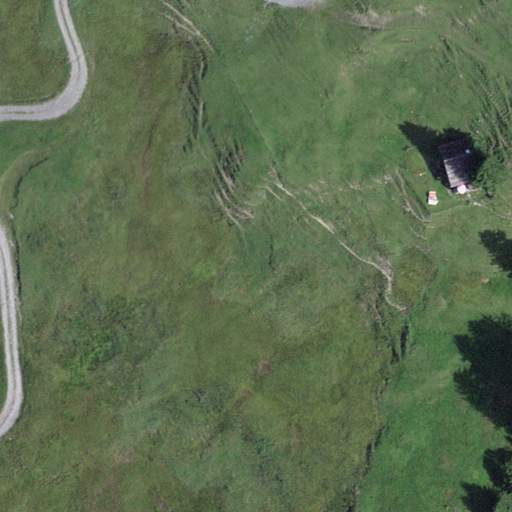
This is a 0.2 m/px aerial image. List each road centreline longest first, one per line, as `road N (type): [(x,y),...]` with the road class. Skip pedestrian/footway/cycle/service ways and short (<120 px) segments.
road 1 (track): [(0,234),(17,388),(0,425)]
road 2 (track): [(65,0),(77,88),(57,108),(0,116)]
